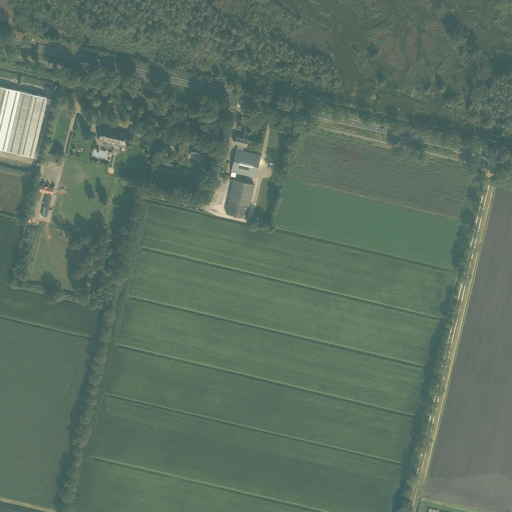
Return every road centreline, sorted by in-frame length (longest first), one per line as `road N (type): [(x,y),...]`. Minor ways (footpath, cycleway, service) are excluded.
road 1 (tertiary): [(497,157),(28,46)]
road 2 (unclassified): [(411,511),(497,157)]
